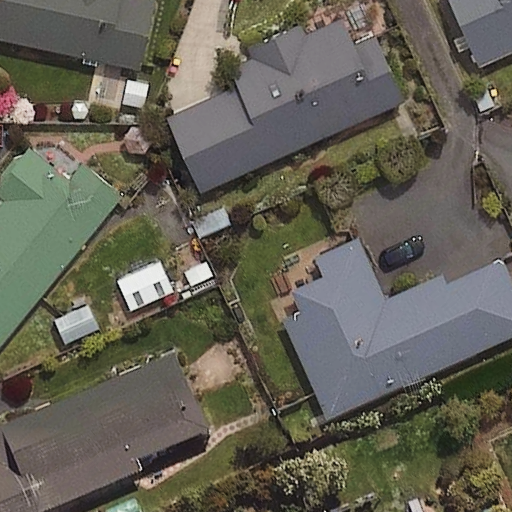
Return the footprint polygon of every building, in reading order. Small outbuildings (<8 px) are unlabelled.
[(0,0),(0,38),(141,67),(154,0),(0,0)] [(511,52),(511,0),(453,0),(483,65),(511,52)] [(410,101),(379,32),(358,41),(346,15),(308,32),(304,24),(250,48),(254,57),(231,67),(239,84),(168,115),(203,193),(410,101)] [(0,349),(123,195),(84,164),(72,179),(31,146),(0,185),(0,195),(5,200),(0,205),(0,349)] [(511,336),(511,274),(504,256),(449,281),(445,273),(387,299),(360,238),(318,257),(326,275),(295,289),(305,311),(285,320),(329,419),(511,336)] [(88,298),(49,313),(62,344),(100,329),(88,298)] [(212,440),(176,350),(0,421),(0,511),(66,511),(145,480),(141,469),(212,440)]
